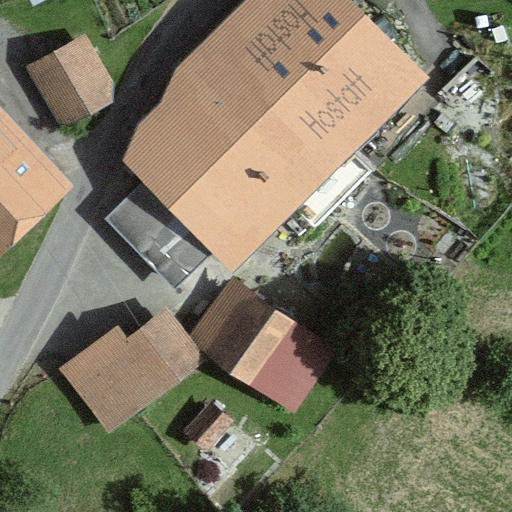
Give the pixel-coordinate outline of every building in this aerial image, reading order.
[(268,19),(127,157),(217,250),(399,73),(328,0),(270,0),(260,10),(268,19)] [(69,118),(107,97),(75,43),(38,64),(69,118)] [(0,223),(43,183),(0,136),(0,223)] [(195,332),(289,398),(326,345),(292,321),(285,332),(225,290),(195,332)] [(69,369),(113,425),(192,363),(164,328),(138,349),(121,328),(69,369)] [(193,429),(210,444),(230,420),(213,405),(193,429)]
